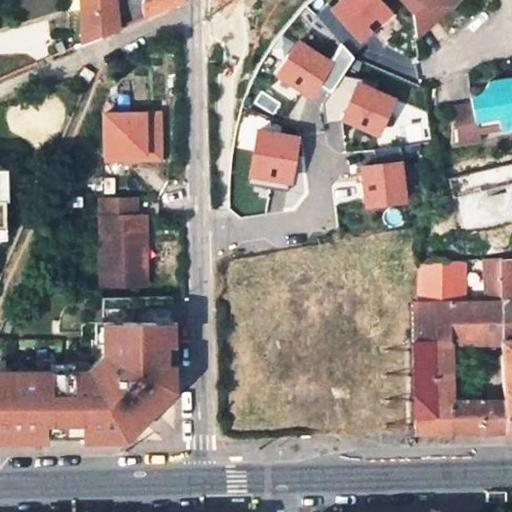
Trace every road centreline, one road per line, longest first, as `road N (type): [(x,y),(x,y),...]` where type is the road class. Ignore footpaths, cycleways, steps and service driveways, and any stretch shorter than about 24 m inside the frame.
road 1 (residential): [(193,9),(197,486)]
road 2 (secondary): [(511,475),(197,486)]
road 3 (residential): [(0,89),(193,9)]
road 4 (secondary): [(197,486),(0,488)]
